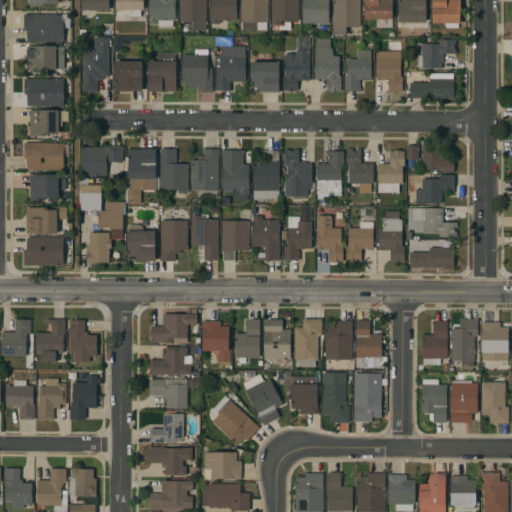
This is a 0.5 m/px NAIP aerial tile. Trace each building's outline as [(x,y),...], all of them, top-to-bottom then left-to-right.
[(81,10),(81,0),(109,0),(109,11),(81,10)] [(116,0),(144,0),(144,10),(140,10),(140,17),(125,16),(125,10),(116,10),(116,0)] [(175,0),(175,21),(172,21),(172,28),(158,28),(158,24),(148,24),(148,0),(175,0)] [(206,0),(206,31),(192,30),(192,22),(179,22),(179,0),(206,0)] [(237,0),(237,21),(220,21),(219,24),(210,24),(210,0),(237,0)] [(267,0),(268,22),(267,22),(267,30),(256,30),(256,22),(240,22),(240,0),(267,0)] [(298,0),(298,21),(281,21),(281,22),(290,22),(290,30),(278,30),(278,26),(281,26),(281,25),(271,25),(271,0),(298,0)] [(329,0),(329,24),(302,24),(302,0),(329,0)] [(360,0),(360,27),(347,27),(347,35),(333,35),(333,2),(332,2),(332,0),(360,0)] [(365,19),(365,0),(392,0),(392,19),(365,19)] [(426,0),(426,22),(398,22),(398,0),(426,0)] [(432,0),(460,0),(460,23),(457,23),(457,28),(446,28),(446,23),(432,23),(432,0)] [(64,14),(64,42),(26,42),(26,30),(23,30),(23,13),(64,14)] [(97,92),(81,92),(81,86),(82,86),(82,50),(94,50),(94,37),(109,37),(109,70),(110,70),(110,77),(102,77),(102,80),(97,80),(97,92)] [(309,80),(297,80),(297,91),(283,91),(283,76),(285,76),(285,62),(283,62),(283,57),(285,57),(285,54),(296,54),(296,37),(309,37),(309,80)] [(422,44),(439,44),(439,40),(455,40),(455,45),(454,45),(454,49),(455,49),(455,52),(456,52),(456,54),(443,54),(443,62),(442,62),(442,68),(421,68),(421,66),(417,66),(417,55),(422,55),(422,44)] [(376,51),(386,52),(386,41),(401,42),(401,54),(400,54),(400,72),(402,72),(402,92),(388,92),(388,79),(385,79),(384,81),(382,81),(381,81),(379,81),(377,80),(375,80),(376,51)] [(27,46),(63,46),(63,70),(42,69),(42,72),(26,72),(27,46)] [(246,46),(245,82),(230,82),(230,91),(215,91),(215,86),(216,68),(214,68),(214,55),(220,55),(220,46),(246,46)] [(314,48),(332,48),(332,56),(339,56),(339,76),(341,76),(341,91),(326,91),(326,79),(314,79),(314,48)] [(182,55),(194,55),(194,50),(208,50),(208,68),(212,68),(212,86),(213,86),(213,92),(197,93),(197,86),(188,86),(188,83),(182,83),(182,55)] [(357,59),(357,50),(371,50),(370,80),(358,80),(358,81),(360,81),(360,91),(344,91),(344,76),(347,77),(347,59),(357,59)] [(148,61),(157,61),(157,53),(175,53),(175,61),(176,61),(176,91),(148,91),(148,61)] [(142,61),(142,91),(114,91),(115,61),(142,61)] [(279,62),(279,92),(251,92),(251,62),(279,62)] [(453,72),(453,78),(454,78),(453,98),(409,98),(409,82),(429,82),(429,72),(453,72)] [(63,78),(63,106),(27,106),(27,94),(24,94),(24,78),(63,78)] [(29,110),(59,110),(59,134),(44,134),(44,136),(29,136),(29,110)] [(63,143),(63,170),(26,170),(26,159),(24,159),(24,143),(63,143)] [(418,159),(406,159),(406,145),(418,146),(418,159)] [(422,145),(443,145),(443,158),(452,158),(452,155),(454,155),(453,172),(439,172),(439,170),(422,170),(422,145)] [(81,176),(80,147),(103,147),(103,146),(123,146),(123,162),(106,162),(106,176),(81,176)] [(311,189),(307,189),(307,196),(284,196),(284,173),(287,173),(287,166),(284,166),(284,149),(296,149),(296,148),(298,148),(298,162),(306,162),(306,163),(311,163),(311,189)] [(372,182),(375,182),(375,194),(358,193),(358,184),(349,184),(349,183),(344,183),(345,165),(346,165),(346,148),(352,148),(352,151),(355,151),(355,148),(360,148),(360,162),(373,163),(372,182)] [(128,190),(128,149),(156,149),(156,190),(128,190)] [(176,149),(176,164),(188,164),(187,194),(178,194),(178,190),(160,190),(160,153),(160,149),(176,149)] [(218,149),(218,154),(218,190),(191,190),(191,164),(190,164),(190,160),(198,160),(198,156),(203,156),(203,149),(218,149)] [(244,150),(244,153),(243,153),(243,164),(249,164),(248,188),(249,188),(249,195),(248,195),(247,201),(232,201),(232,192),(221,191),(222,155),(221,155),(221,150),(244,150)] [(378,193),(377,164),(390,164),(390,151),(394,151),(394,150),(400,150),(400,151),(404,151),(404,166),(402,166),(402,184),(398,184),(399,193),(378,193)] [(252,200),(252,160),(266,160),(266,151),(278,151),(278,160),(279,160),(279,191),(278,191),(278,200),(252,200)] [(316,164),(327,164),(327,161),(328,161),(328,153),(325,153),(325,151),(343,152),(343,166),(341,166),(341,196),(333,196),(333,193),(328,193),(328,196),(326,196),(326,199),(317,199),(317,193),(316,193),(316,164)] [(30,174),(58,174),(58,178),(65,178),(65,190),(59,190),(59,198),(44,198),(44,200),(29,200),(30,174)] [(439,179),(439,175),(454,175),(454,193),(452,193),(452,190),(441,190),(441,204),(421,204),(421,179),(439,179)] [(123,202),(123,204),(125,204),(125,211),(123,211),(122,239),(111,239),(110,239),(110,228),(97,227),(97,221),(98,221),(98,210),(78,210),(79,179),(92,179),(92,182),(88,182),(88,185),(101,185),(101,210),(105,210),(105,202),(123,202)] [(407,204),(407,191),(419,191),(419,204),(407,204)] [(127,204),(127,194),(140,194),(140,204),(127,204)] [(26,208),(66,208),(66,219),(57,219),(57,234),(26,234),(26,208)] [(414,208),(443,209),(443,222),(457,223),(457,228),(454,228),(454,231),(457,231),(456,237),(439,237),(439,233),(414,233),(414,208)] [(402,219),(401,246),(404,246),(404,263),(399,263),(399,262),(395,262),(395,263),(392,263),(392,264),(390,264),(390,250),(383,250),(383,249),(377,249),(377,229),(382,229),(382,219),(385,219),(385,211),(398,211),(398,219),(402,219)] [(191,215),(200,215),(208,215),(208,219),(218,219),(218,256),(218,260),(204,260),(204,245),(191,245),(191,215)] [(316,215),(332,215),(332,228),(340,228),(340,246),(343,246),(343,262),(328,262),(328,249),(323,249),(323,250),(316,250),(316,215)] [(252,216),(262,216),(262,220),(278,220),(278,244),(279,244),(279,256),(280,256),(280,261),(257,261),(257,253),(265,253),(265,246),(252,246),(252,216)] [(300,216),(300,222),(311,221),(311,249),(298,249),(298,251),(299,251),(299,260),(284,260),(283,246),(287,246),(287,241),(282,241),(282,232),(287,232),(287,216),(300,216)] [(187,220),(187,250),(180,250),(180,254),(175,254),(175,261),(159,261),(159,257),(160,257),(160,220),(187,220)] [(249,221),(249,251),(234,251),(234,261),(223,261),(223,250),(221,250),(221,221),(249,221)] [(373,249),(361,249),(361,262),(346,262),(346,246),(348,246),(348,228),(359,228),(359,222),(373,222),(373,249)] [(155,260),(135,261),(135,256),(129,257),(129,261),(128,261),(127,231),(128,231),(128,227),(130,224),(140,224),(142,227),(143,231),(155,231),(155,260)] [(109,232),(109,239),(110,239),(111,239),(111,248),(109,248),(109,262),(86,263),(86,245),(89,245),(89,233),(109,232)] [(63,238),(63,266),(23,266),(23,250),(27,250),(27,238),(63,238)] [(453,247),(454,268),(409,268),(409,254),(407,254),(406,239),(412,239),(412,247),(420,247),(421,245),(423,245),(425,244),(426,244),(428,244),(429,246),(430,247),(453,247)] [(150,326),(162,326),(162,313),(186,313),(186,308),(196,309),(196,314),(197,314),(197,324),(187,324),(187,338),(177,338),(177,343),(174,343),(173,344),(170,344),(170,342),(150,342),(150,326)] [(30,319),(30,334),(26,333),(26,339),(32,339),(32,355),(25,355),(25,356),(1,356),(1,331),(14,331),(14,319),(30,319)] [(64,319),(64,334),(63,334),(63,341),(65,341),(65,343),(63,343),(63,353),(56,353),(55,362),(41,362),(41,353),(35,353),(35,332),(51,332),(51,324),(44,324),(45,319),(64,319)] [(84,319),(84,331),(87,331),(87,334),(96,334),(97,356),(89,356),(89,361),(74,362),(74,353),(69,353),(69,320),(84,319)] [(259,319),(259,358),(248,358),(248,364),(235,364),(235,358),(234,358),(234,333),(246,334),(246,319),(259,319)] [(322,319),(321,336),(320,336),(320,340),(318,340),(317,360),(315,360),(315,367),(295,367),(295,361),(293,361),(294,327),(302,327),(302,319),(322,319)] [(451,328),(459,328),(459,319),(478,319),(478,337),(474,337),(474,361),(473,361),(473,367),(461,367),(461,360),(451,360),(451,328)] [(263,359),(264,320),(282,320),(282,329),(291,329),(290,360),(263,359)] [(369,320),(369,334),(381,334),(381,367),(359,367),(359,371),(353,371),(353,366),(356,366),(356,359),(355,359),(356,320),(369,320)] [(220,321),(220,326),(228,326),(228,350),(230,350),(230,362),(218,362),(218,350),(202,350),(202,321),(220,321)] [(352,359),(333,359),(333,364),(327,364),(327,360),(324,360),(324,325),(334,325),(334,321),(352,321),(352,359)] [(421,335),(433,335),(433,321),(447,321),(447,359),(440,359),(440,365),(422,365),(422,358),(421,358),(421,335)] [(482,360),(482,352),(481,352),(481,322),(499,322),(499,327),(508,327),(508,360),(482,360)] [(187,347),(187,355),(191,355),(191,365),(190,365),(190,375),(149,375),(149,359),(161,360),(161,353),(165,353),(165,347),(187,347)] [(317,376),(317,400),(318,400),(318,414),(299,414),(299,409),(291,409),(291,399),(285,399),(283,379),(284,378),(283,373),(284,371),(288,371),(290,372),(291,376),(317,376)] [(346,373),(345,406),(349,406),(349,423),(330,423),(330,415),(321,415),(321,373),(346,373)] [(354,373),(381,373),(381,417),(371,417),(371,422),(353,421),(354,373)] [(86,382),(86,375),(97,375),(97,376),(102,376),(102,384),(96,384),(96,408),(85,408),(85,419),(81,419),(81,420),(76,420),(69,420),(69,405),(70,405),(70,401),(72,401),(72,382),(86,382)] [(242,384),(260,375),(262,380),(268,377),(282,405),(275,408),(279,417),(263,426),(242,384)] [(45,386),(45,378),(58,378),(58,383),(66,383),(65,404),(60,404),(59,408),(53,408),(53,417),(54,417),(54,419),(53,419),(53,420),(37,420),(37,405),(38,405),(38,386),(45,386)] [(149,380),(164,380),(164,379),(186,379),(186,384),(187,408),(165,408),(165,398),(162,398),(162,395),(149,395),(149,380)] [(446,423),(433,423),(433,413),(421,413),(421,385),(422,385),(422,379),(438,379),(438,384),(446,384),(446,423)] [(20,419),(20,406),(5,406),(5,386),(13,386),(13,380),(26,380),(26,386),(32,386),(32,395),(34,395),(34,398),(32,398),(32,404),(34,404),(34,420),(20,419)] [(450,381),(471,381),(471,383),(477,383),(477,413),(471,413),(471,421),(469,421),(469,423),(450,423),(450,381)] [(505,382),(505,407),(508,407),(508,424),(489,423),(489,415),(480,415),(481,382),(505,382)] [(259,427),(247,441),(243,438),(237,445),(212,421),(218,414),(216,412),(228,399),(259,427)] [(183,414),(183,441),(173,441),(173,443),(171,443),(171,441),(164,441),(164,443),(149,443),(149,429),(162,429),(162,414),(183,414)] [(149,446),(164,447),(192,448),(191,460),(183,460),(183,466),(186,466),(186,475),(164,475),(164,466),(161,466),(161,463),(149,463),(149,446)] [(204,452),(236,452),(236,461),(241,461),(241,479),(234,479),(234,478),(212,478),(212,479),(203,479),(204,452)] [(19,468),(19,480),(22,480),(22,483),(31,483),(31,499),(32,499),(32,504),(23,505),(23,508),(11,508),(11,502),(4,502),(4,468),(19,468)] [(37,480),(49,480),(49,468),(66,469),(65,483),(62,483),(62,486),(60,486),(60,494),(65,494),(65,505),(60,505),(60,506),(36,505),(37,480)] [(93,479),(96,479),(96,497),(91,497),(91,496),(74,496),(74,495),(69,495),(69,477),(71,477),(71,468),(78,468),(78,469),(93,469),(93,479)] [(327,472),(340,472),(340,487),(352,487),(352,511),(351,511),(336,511),(327,511),(327,472)] [(323,473),(322,511),(295,511),(295,477),(304,477),(305,473),(323,473)] [(357,511),(357,478),(366,478),(366,473),(385,473),(385,511),(357,511)] [(499,473),(499,481),(507,481),(507,511),(483,511),(483,503),(480,503),(480,473),(499,473)] [(406,475),(406,480),(415,480),(415,504),(413,504),(413,511),(395,511),(395,505),(388,505),(388,480),(388,475),(406,475)] [(419,511),(419,484),(428,484),(428,475),(445,475),(445,511),(419,511)] [(467,476),(467,480),(475,480),(476,505),(473,505),(473,509),(461,509),(461,505),(450,505),(450,476),(467,476)] [(149,493),(161,493),(161,481),(192,481),(192,490),(186,490),(186,496),(192,496),(192,508),(163,508),(163,510),(149,510),(149,493)] [(249,511),(232,511),(232,507),(207,507),(207,506),(201,506),(201,485),(208,485),(208,484),(240,484),(240,493),(249,493),(249,511)]
